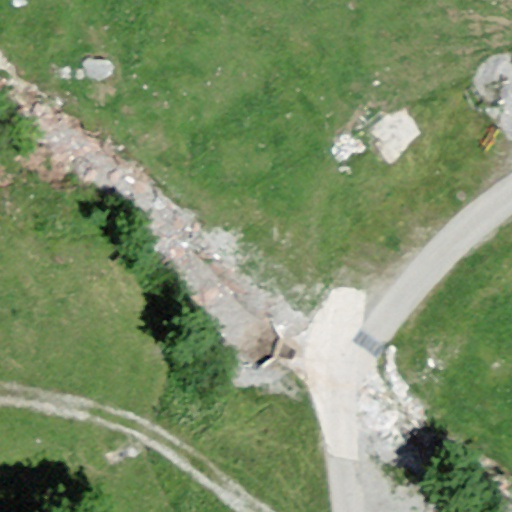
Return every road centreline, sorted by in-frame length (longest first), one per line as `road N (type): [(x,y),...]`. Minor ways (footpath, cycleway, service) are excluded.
road 1 (unclassified): [(348,511),(340,433),(353,375),(431,266),(511,192)]
road 2 (track): [(0,394),(87,407),(160,438),(264,511)]
